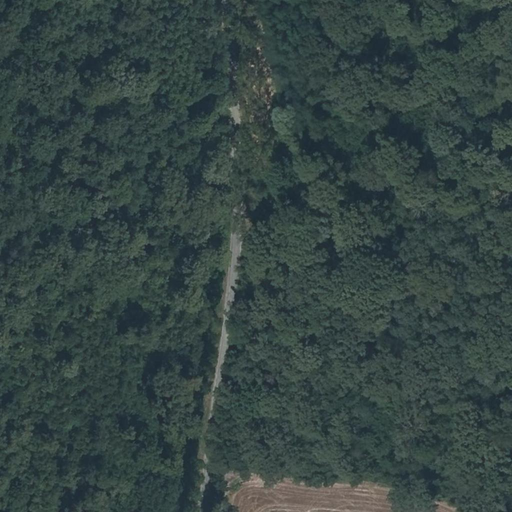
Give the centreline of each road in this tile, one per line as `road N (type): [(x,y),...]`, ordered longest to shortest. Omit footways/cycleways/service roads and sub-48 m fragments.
road 1 (unclassified): [(207,511),(241,265),(228,0)]
road 2 (track): [(241,265),(189,265),(0,308)]
